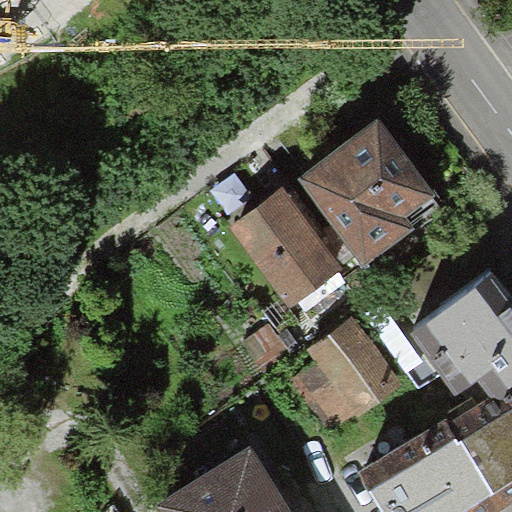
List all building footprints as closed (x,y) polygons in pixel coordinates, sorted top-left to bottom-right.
[(335,256),(342,266),(355,256),(364,267),(416,228),(408,217),(436,196),(379,120),(343,147),(299,179),(349,245),(335,256)] [(344,269),(342,266),(335,256),(313,226),(287,188),(231,227),(289,308),(344,269)] [(456,400),(511,361),(511,295),(496,272),(409,330),(456,400)] [(384,302),(366,314),(407,372),(425,360),(384,302)] [(308,352),(315,361),(292,377),(325,422),(345,407),(352,418),(403,381),(357,317),(308,352)] [(445,421),(499,507),(511,498),(511,361),(456,400),(445,421)] [(491,511),(499,507),(445,421),(359,475),(382,511),(491,511)] [(158,506),(162,511),(292,511),(253,448),(158,506)]
